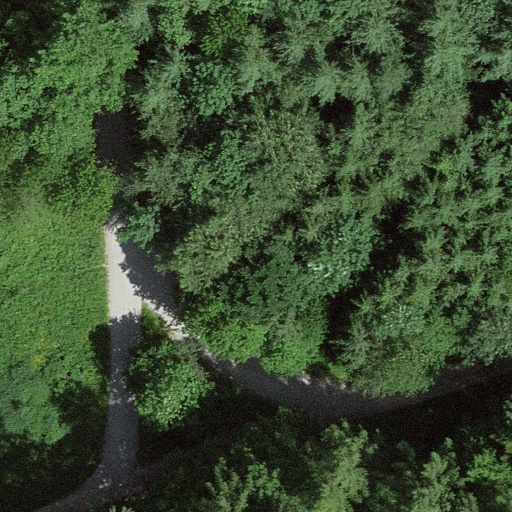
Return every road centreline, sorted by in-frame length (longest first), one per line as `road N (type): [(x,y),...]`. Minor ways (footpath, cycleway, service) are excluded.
road 1 (track): [(511,365),(348,387),(240,366),(165,296),(121,224),(106,0)]
road 2 (track): [(59,511),(348,387)]
road 3 (track): [(121,224),(124,484)]
